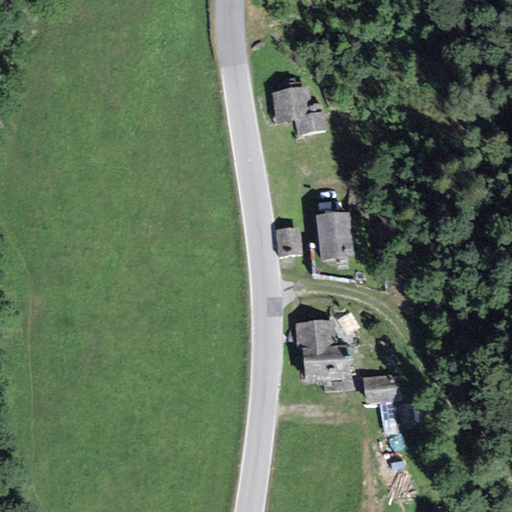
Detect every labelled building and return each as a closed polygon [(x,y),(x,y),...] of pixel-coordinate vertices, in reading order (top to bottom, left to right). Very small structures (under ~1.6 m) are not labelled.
[(306,93),(275,99),(279,124),(299,121),(302,137),(325,133),(322,117),(311,118),(306,93)] [(343,138),(310,143),(315,171),(347,166),(343,138)] [(345,220),(318,223),(322,261),(349,258),(345,220)] [(297,233),(279,235),(283,259),(300,257),(297,233)] [(330,326),(300,330),(306,386),(348,381),(345,354),(333,355),(330,326)] [(391,380),(365,384),(368,405),(394,401),(391,380)]
